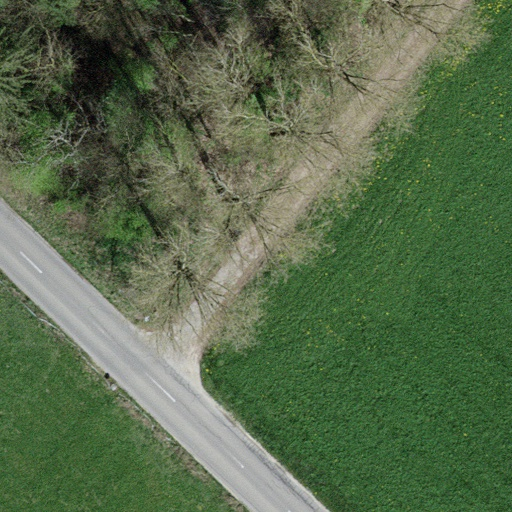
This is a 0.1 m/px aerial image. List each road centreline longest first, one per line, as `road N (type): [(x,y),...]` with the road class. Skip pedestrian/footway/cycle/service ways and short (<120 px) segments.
road 1 (track): [(446,0),(140,387)]
road 2 (tertiary): [(0,247),(273,511)]
road 3 (track): [(0,466),(102,350)]
